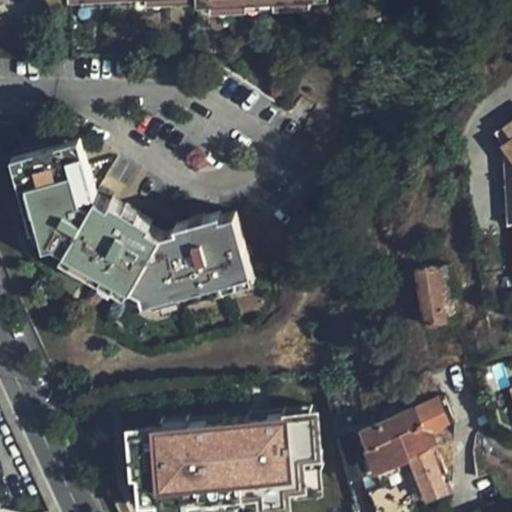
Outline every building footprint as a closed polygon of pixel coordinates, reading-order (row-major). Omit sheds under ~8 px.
[(511,128),(501,133),(511,158),(511,128)] [(69,160),(85,156),(78,130),(62,134),(69,160)] [(230,208),(212,213),(170,224),(159,227),(148,220),(108,197),(94,188),(85,156),(69,160),(62,134),(16,146),(37,228),(101,268),(106,261),(155,290),(186,283),(188,291),(249,276),(230,208)] [(108,197),(148,220),(150,216),(110,193),(108,197)] [(170,224),(212,213),(211,208),(169,219),(170,224)] [(446,316),(436,258),(416,260),(426,318),(446,316)] [(106,261),(101,268),(149,296),(155,290),(106,261)] [(186,283),(155,290),(157,299),(188,291),(186,283)] [(438,396),(414,405),(419,418),(424,417),(426,421),(431,420),(432,425),(446,420),(438,396)] [(284,408),(284,411),(309,407),(308,397),(283,400),(284,408)] [(432,425),(431,420),(426,421),(424,417),(419,418),(414,405),(369,421),(384,462),(415,452),(431,493),(453,484),(451,477),(446,479),(443,472),(450,469),(432,425)] [(163,426),(133,429),(138,471),(140,471),(142,484),(143,495),(296,477),(294,447),(313,445),(309,407),(284,411),(284,408),(269,410),(269,412),(210,420),(209,417),(190,420),(190,422),(163,426)] [(162,415),(163,426),(190,422),(190,420),(189,412),(162,415)] [(133,485),(142,484),(140,471),(138,471),(133,429),(126,430),(133,485)] [(296,477),(143,495),(144,511),(171,511),(319,494),(313,445),(294,447),(296,477)] [(415,452),(384,462),(369,468),(384,511),(417,511),(421,511),(416,499),(431,493),(415,452)]
